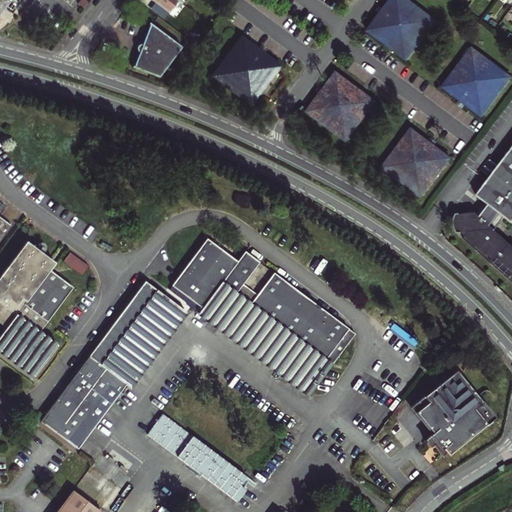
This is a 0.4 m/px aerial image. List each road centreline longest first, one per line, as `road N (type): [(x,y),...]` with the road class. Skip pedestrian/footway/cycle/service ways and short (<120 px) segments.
road 1 (secondary): [(0,71),(178,127),(312,190),(415,255),(511,349)]
road 2 (residential): [(125,284),(168,228),(208,216),(243,226),(368,329),(359,359),(314,423)]
road 3 (secondary): [(511,318),(404,223),(264,144)]
road 4 (residential): [(124,426),(194,330),(314,423)]
road 5 (secondary): [(264,144),(65,67)]
road 6 (residential): [(125,284),(35,398),(0,399)]
road 7 (residential): [(367,0),(264,144)]
road 8 (residential): [(0,175),(125,284)]
